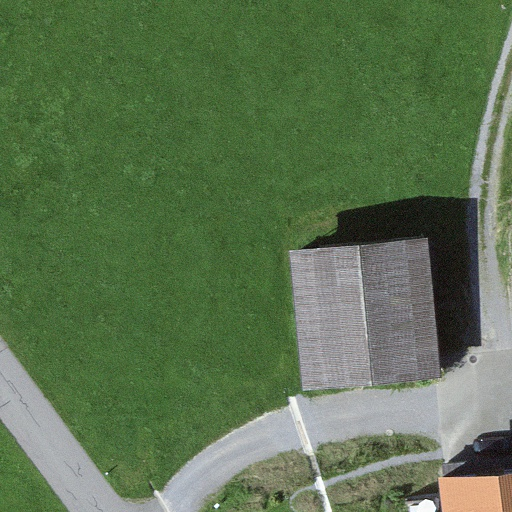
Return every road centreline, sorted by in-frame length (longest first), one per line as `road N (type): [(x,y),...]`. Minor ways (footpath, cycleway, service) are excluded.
road 1 (track): [(495,409),(482,222),(511,66)]
road 2 (unclassified): [(0,379),(97,511)]
